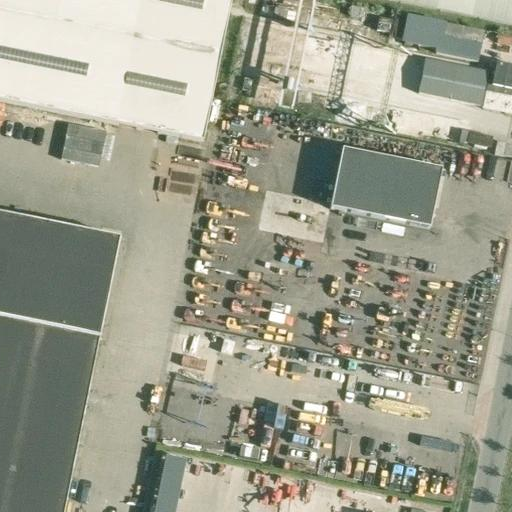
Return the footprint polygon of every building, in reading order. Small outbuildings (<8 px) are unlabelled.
[(0,0),(0,102),(118,126),(201,143),(230,0),(0,0)] [(511,0),(406,0),(511,25),(511,0)] [(255,21),(254,38),(277,39),(277,22),(255,21)] [(511,44),(511,37),(498,34),(496,45),(511,48),(511,44)] [(247,74),(288,74),(288,52),(248,51),(247,74)] [(294,87),(289,112),(340,123),(341,119),(364,124),(367,111),(378,114),(387,70),(311,53),(307,74),(321,77),(319,90),(330,93),(327,105),(316,102),(318,93),(294,87)] [(511,66),(493,62),(483,109),(511,115),(511,66)] [(442,170),(342,150),(330,209),(398,223),(396,234),(438,243),(440,232),(430,230),(442,170)] [(0,214),(0,318),(101,338),(121,239),(0,214)] [(65,511),(101,338),(0,318),(0,511),(65,511)]
